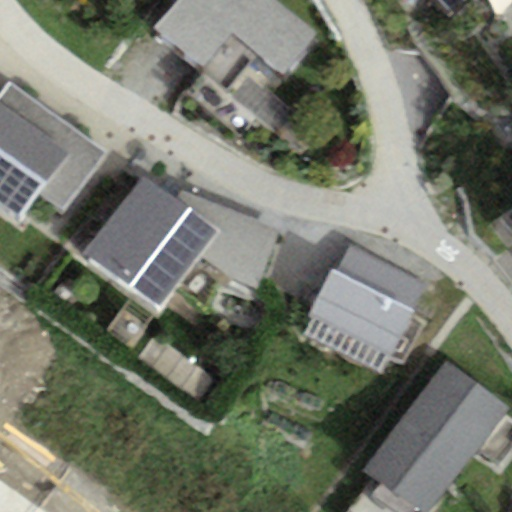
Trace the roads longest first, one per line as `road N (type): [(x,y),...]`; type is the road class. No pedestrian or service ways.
road 1 (residential): [(394,209),(313,207),(239,180),(34,49),(0,6)]
road 2 (residential): [(394,209),(393,141),(364,45),(340,0)]
road 3 (residential): [(511,321),(394,209)]
